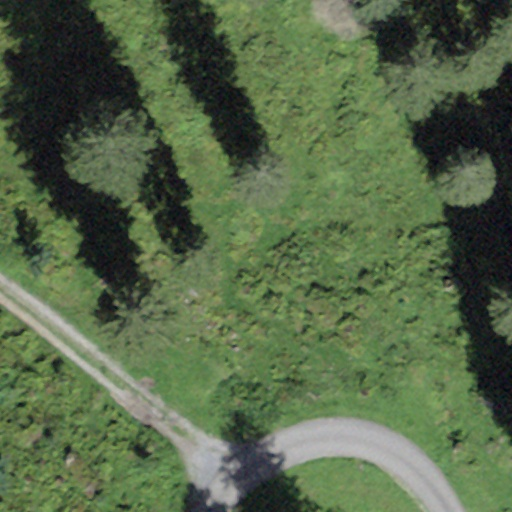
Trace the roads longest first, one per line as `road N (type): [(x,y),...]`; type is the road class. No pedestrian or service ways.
road 1 (track): [(0,287),(259,461)]
road 2 (track): [(449,511),(417,469),(375,447),(326,437),(259,461),(221,511)]
